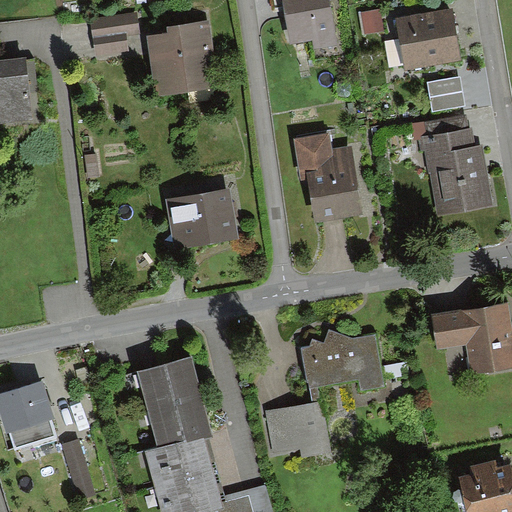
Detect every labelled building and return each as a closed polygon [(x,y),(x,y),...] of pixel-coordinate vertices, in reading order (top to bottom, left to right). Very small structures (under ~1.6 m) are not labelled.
[(338,42),(331,0),(284,0),(285,2),(290,40),(313,37),(314,46),(338,42)] [(454,4),(396,13),(404,65),(462,57),(454,4)] [(380,7),(359,10),(363,32),(384,28),(380,7)] [(138,9),(121,12),(124,34),(127,33),(141,31),(138,9)] [(124,34),(121,12),(90,16),(95,53),(129,48),(127,33),(124,34)] [(147,29),(155,92),(221,83),(212,14),(168,19),(168,26),(147,29)] [(0,121),(34,117),(26,51),(0,54),(0,121)] [(460,74),(427,79),(432,108),(465,103),(460,74)] [(438,211),(494,202),(484,140),(476,142),(473,124),(469,125),(467,113),(426,120),(428,132),(418,133),(421,149),(425,148),(429,171),(431,171),(438,211)] [(315,215),(363,208),(352,142),(334,145),(331,128),(294,134),(301,175),(309,174),(315,215)] [(88,176),(100,175),(97,151),(85,153),(88,176)] [(175,244),(238,233),(229,182),(166,193),(175,244)] [(511,313),(509,296),(432,307),(438,345),(467,340),(471,370),(511,363),(511,313)] [(383,374),(376,330),(352,335),(329,326),(324,339),(313,335),(310,341),(302,343),(309,386),(318,384),(359,377),(383,374)] [(192,350),(139,364),(159,440),(187,433),(187,436),(205,431),(212,429),(192,350)] [(407,360),(383,364),(385,376),(409,372),(407,360)] [(43,374),(0,387),(0,406),(7,428),(9,427),(16,447),(58,433),(52,414),(55,413),(43,374)] [(383,374),(359,377),(360,387),(385,384),(383,374)] [(318,384),(309,386),(312,399),(322,451),(333,450),(323,398),(321,398),(318,384)] [(312,399),(265,408),(273,451),(300,445),(302,455),(322,451),(312,399)] [(156,485),(215,468),(205,431),(187,436),(187,433),(159,440),(145,444),(156,485)] [(79,437),(62,442),(79,498),(96,493),(79,437)] [(459,469),(469,511),(504,511),(511,510),(511,458),(511,457),(498,460),(497,454),(469,460),(471,466),(459,469)] [(222,493),(215,468),(156,485),(162,511),(253,511),(249,492),(223,499),(222,493)] [(273,511),(266,481),(222,493),(223,499),(249,492),(253,511),(273,511)]
